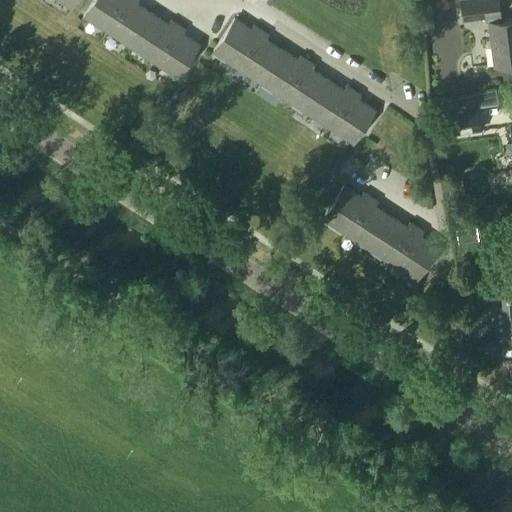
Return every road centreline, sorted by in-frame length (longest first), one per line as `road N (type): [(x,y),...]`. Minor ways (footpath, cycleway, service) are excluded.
road 1 (tertiary): [(462,409),(0,108)]
road 2 (residential): [(462,409),(469,389),(423,119),(231,0)]
